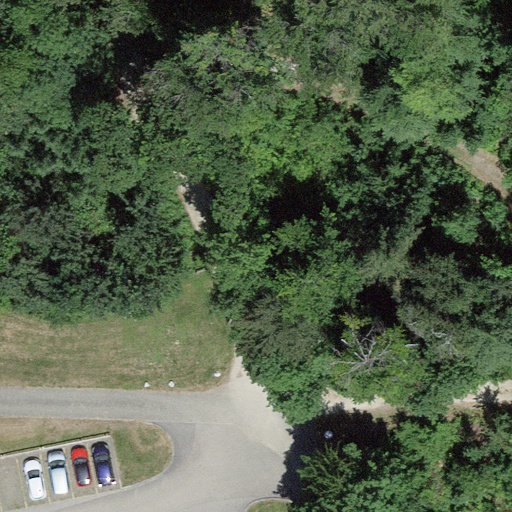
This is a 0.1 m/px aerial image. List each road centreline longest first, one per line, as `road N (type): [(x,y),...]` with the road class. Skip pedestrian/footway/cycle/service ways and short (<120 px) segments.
road 1 (track): [(511,395),(367,409),(269,359),(146,42)]
road 2 (track): [(511,184),(368,100),(146,42),(129,0)]
